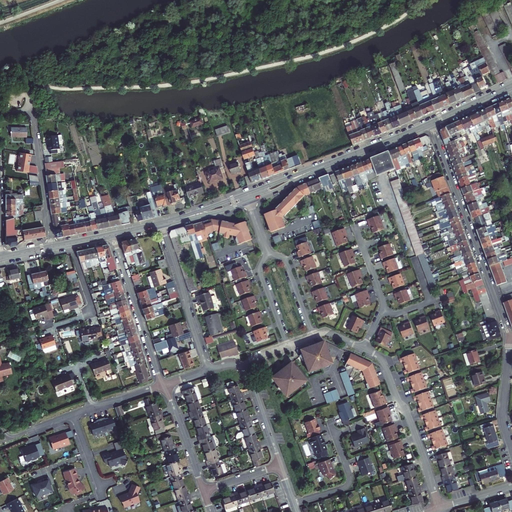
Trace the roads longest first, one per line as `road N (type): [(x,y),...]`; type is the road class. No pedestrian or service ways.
road 1 (residential): [(509,338),(430,123)]
road 2 (residential): [(362,348),(382,359),(438,508)]
road 3 (residential): [(112,235),(161,385)]
road 4 (residential): [(52,247),(29,95)]
road 5 (residential): [(207,370),(160,224)]
road 6 (residential): [(329,420),(349,482),(293,503)]
